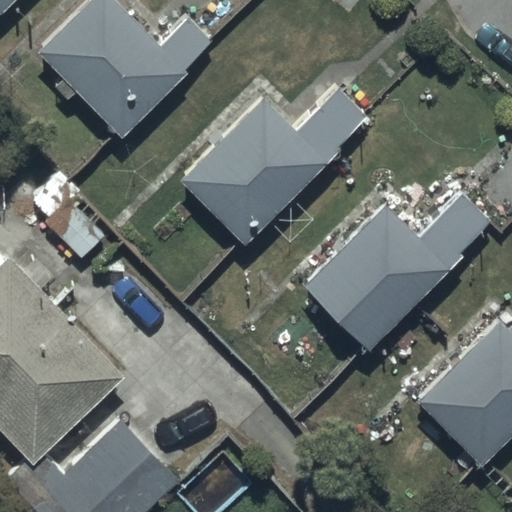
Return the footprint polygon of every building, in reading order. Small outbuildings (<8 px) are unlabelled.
[(0,0),(0,11),(2,13),(15,0),(0,0)] [(159,44),(116,0),(86,0),(38,48),(63,74),(54,84),(68,98),(77,89),(122,134),(213,44),(186,17),(159,44)] [(296,127),(263,93),(180,177),(246,242),(339,149),(334,144),(363,115),(335,88),(296,127)] [(418,231),(385,200),(304,280),(371,346),(461,256),(455,249),(488,215),(461,188),(418,231)] [(0,427),(28,457),(7,478),(38,511),(142,511),(180,477),(123,416),(62,474),(41,452),(127,372),(13,251),(7,257),(0,249),(0,427)] [(477,461),(511,424),(511,334),(492,316),(413,400),(477,461)]
